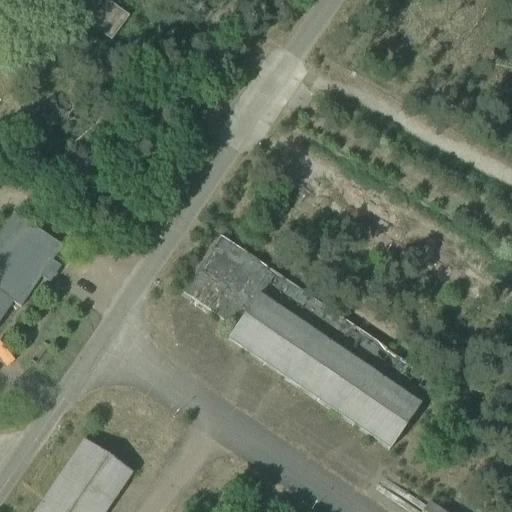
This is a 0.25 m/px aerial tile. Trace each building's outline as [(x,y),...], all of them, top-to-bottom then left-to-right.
[(43,0),(59,11),(58,12),(72,21),(76,15),(110,40),(109,40),(110,41),(128,17),(127,16),(126,17),(103,0),(43,0)] [(0,321),(12,303),(20,308),(62,247),(13,214),(0,232),(0,321)] [(389,451),(435,383),(220,237),(182,293),(235,329),(227,341),(389,451)] [(106,511),(132,474),(83,441),(34,511),(106,511)] [(450,511),(436,502),(429,511),(450,511)]
